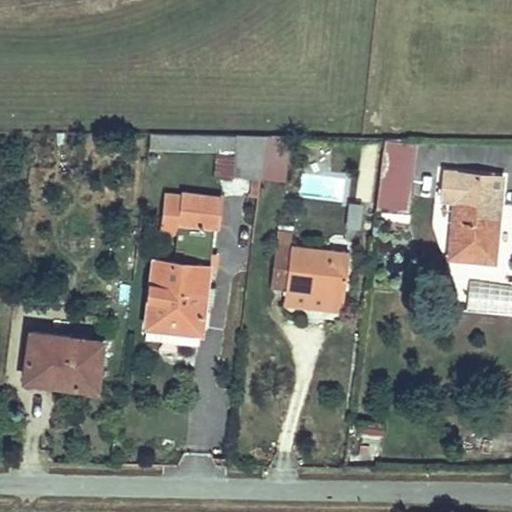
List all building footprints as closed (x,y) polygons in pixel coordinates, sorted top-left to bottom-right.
[(267,139),(153,136),(151,153),(238,155),(235,177),(262,179),(267,139)] [(383,142),(378,186),(403,188),(407,142),(383,142)] [(441,176),(438,204),(453,205),(448,263),(493,266),(498,210),(496,210),(497,196),(500,196),(501,181),(441,176)] [(155,265),(150,329),(203,334),(213,230),(217,230),(220,200),(182,196),(178,225),(188,227),(187,240),(176,240),(175,254),(186,254),(185,266),(155,265)] [(287,310),(330,313),(331,298),(346,300),(350,256),(278,252),(274,294),(288,295),(287,310)] [(511,314),(511,284),(470,282),(469,312),(511,314)] [(331,298),(330,313),(345,314),(346,300),(331,298)] [(34,337),(31,390),(64,394),(65,387),(101,391),(103,345),(34,337)] [(383,437),(386,421),(360,417),(358,432),(383,437)]
